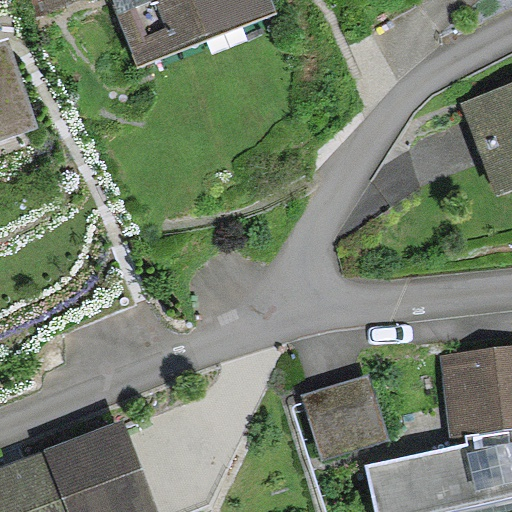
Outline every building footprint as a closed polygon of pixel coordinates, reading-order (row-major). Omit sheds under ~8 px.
[(92,0),(117,61),(233,13),(227,0),(92,0)] [(511,77),(449,101),(480,186),(511,174),(511,77)] [(511,350),(447,359),(455,450),(374,472),(381,511),(466,511),(511,501),(511,350)] [(304,399),(326,467),(393,445),(371,378),(304,399)] [(105,511),(74,428),(0,455),(0,511),(105,511)]
